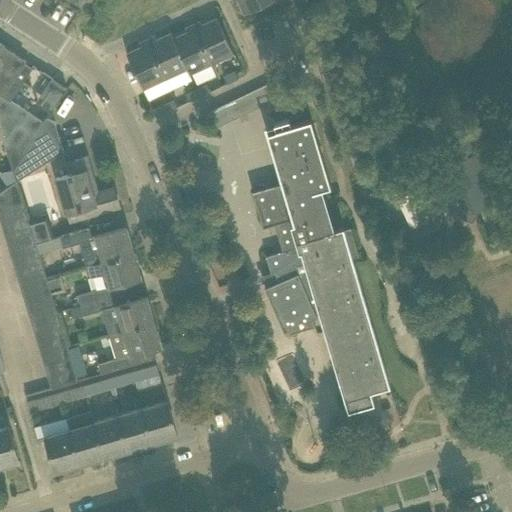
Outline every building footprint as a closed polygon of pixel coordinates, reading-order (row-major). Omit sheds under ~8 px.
[(237,0),(244,14),(274,0),(237,0)] [(216,17),(195,27),(212,64),(233,54),(216,17)] [(195,27),(173,38),(186,69),(189,75),(212,64),(195,27)] [(170,32),(147,43),(164,79),(186,69),(173,38),(170,32)] [(0,93),(9,99),(31,68),(23,63),(25,60),(0,42),(0,93)] [(143,89),(164,79),(147,43),(126,53),(143,89)] [(224,77),(227,84),(238,79),(234,72),(224,77)] [(289,75),(210,112),(214,120),(293,83),(289,75)] [(48,108),(64,89),(51,79),(35,98),(48,108)] [(196,89),(199,97),(210,92),(207,84),(196,89)] [(185,94),(189,101),(199,97),(196,89),(185,94)] [(157,116),(168,112),(164,104),(153,109),(157,116)] [(12,169),(15,179),(63,152),(55,123),(45,118),(42,122),(12,169)] [(283,332),(284,331),(283,330),(287,329),(288,334),(314,326),(311,317),(319,313),(348,409),(370,403),(367,391),(387,386),(352,258),(359,256),(351,227),(343,229),(343,227),(325,232),(313,192),(331,187),(311,119),(267,132),(282,183),(252,192),(263,228),(274,224),(282,251),(266,256),(271,273),(274,272),(277,282),(264,288),(283,332)] [(489,144),(482,147),(492,169),(499,166),(489,144)] [(490,177),(482,158),(479,152),(450,165),(451,166),(441,170),(458,208),(463,219),(464,219),(468,220),(473,218),(475,214),(474,212),(490,205),(480,181),(490,177)] [(112,189),(92,195),(89,184),(93,183),(85,157),(65,163),(68,175),(54,179),(67,221),(117,206),(112,189)] [(412,182),(394,189),(410,229),(458,208),(441,170),(412,182)] [(28,220),(16,181),(0,191),(0,220),(51,388),(77,380),(35,243),(28,220)] [(87,267),(131,253),(124,228),(91,238),(88,227),(60,236),(63,247),(80,242),(87,267)] [(91,291),(78,295),(81,305),(108,298),(105,289),(139,278),(131,253),(87,267),(90,278),(88,279),(91,291)] [(108,335),(151,322),(144,297),(110,307),(114,319),(104,322),(108,335)] [(108,298),(81,305),(84,315),(110,307),(108,298)] [(159,348),(151,322),(108,335),(115,358),(98,363),(101,374),(136,364),(133,355),(159,348)] [(99,338),(68,347),(71,356),(101,347),(101,346),(107,344),(105,337),(99,339),(99,338)] [(131,372),(134,382),(159,375),(156,364),(131,372)] [(106,379),(109,389),(134,382),(131,372),(106,379)] [(109,389),(106,379),(82,386),(85,396),(95,393),(109,389)] [(85,396),(82,386),(58,393),(61,403),(85,396)] [(58,393),(35,400),(37,410),(61,403),(58,393)] [(141,408),(151,443),(177,435),(166,400),(141,408)] [(117,415),(127,450),(151,443),(141,408),(117,415)] [(93,422),(103,457),(127,450),(117,415),(93,422)] [(69,429),(79,464),(103,457),(93,422),(69,429)] [(0,428),(0,466),(18,462),(7,426),(0,428)] [(54,472),(79,464),(69,429),(44,437),(54,472)]
